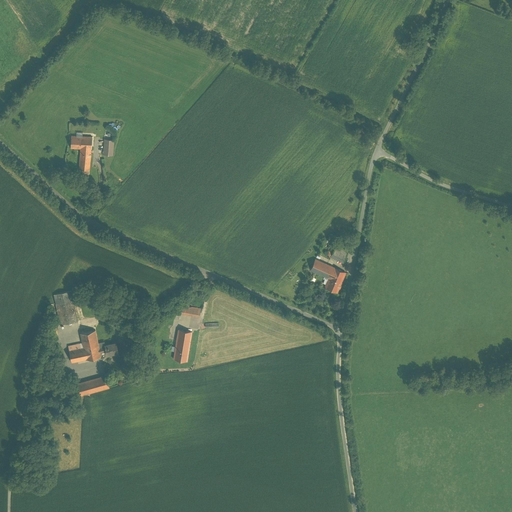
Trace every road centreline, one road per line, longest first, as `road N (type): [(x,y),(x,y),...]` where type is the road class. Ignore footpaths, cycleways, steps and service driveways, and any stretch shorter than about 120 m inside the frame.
road 1 (unclassified): [(339,328),(90,223),(0,143)]
road 2 (unclassified): [(339,328),(356,511)]
road 3 (unclassified): [(376,151),(339,328)]
road 4 (unclassified): [(446,0),(376,151)]
road 5 (unclassified): [(511,206),(432,181),(376,151)]
